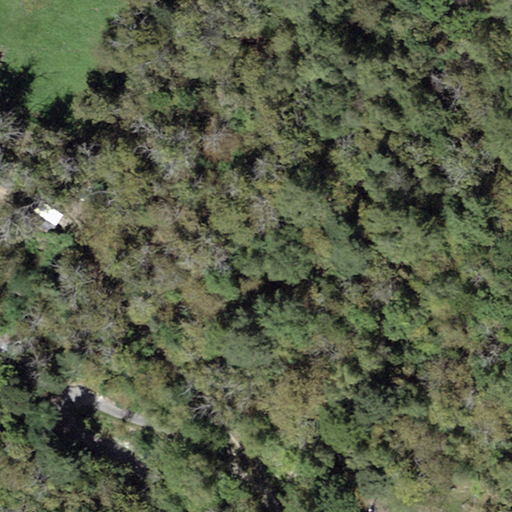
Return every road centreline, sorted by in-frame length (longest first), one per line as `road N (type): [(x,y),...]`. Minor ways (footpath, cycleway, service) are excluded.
road 1 (track): [(168,511),(142,461),(59,419),(55,399),(72,388),(206,433),(251,457),(282,511)]
road 2 (track): [(251,457),(190,368),(120,300),(73,200),(36,165),(0,151)]
